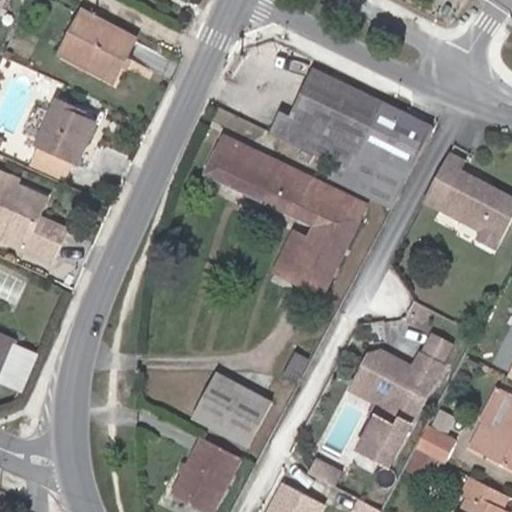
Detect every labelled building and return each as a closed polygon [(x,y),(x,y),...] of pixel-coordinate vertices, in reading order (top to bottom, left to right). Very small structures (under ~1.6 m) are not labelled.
[(113,83),(136,40),(83,12),(65,46),(87,58),(83,67),(113,83)] [(83,67),(87,58),(65,46),(60,54),(83,67)] [(431,130),(433,127),(314,69),(290,118),(281,113),(271,132),(335,163),(329,177),(393,207),(431,130)] [(78,165),(97,124),(84,118),(79,116),(81,111),(57,100),(51,113),(35,106),(23,133),(39,141),(37,145),(39,146),(74,162),(78,165)] [(323,296),(366,204),(222,136),(205,173),(313,225),(308,237),(288,278),(323,296)] [(65,181),(74,162),(39,146),(30,166),(65,181)] [(466,158),(450,149),(441,167),(457,174),(460,168),(466,158)] [(457,174),(441,167),(424,199),(481,228),(476,237),(498,248),(511,220),(511,194),(460,168),(457,174)] [(41,216),(49,198),(18,185),(8,181),(10,176),(0,171),(0,222),(32,237),(25,252),(52,265),(69,229),(41,216)] [(18,185),(20,180),(10,176),(8,181),(18,185)] [(32,237),(0,222),(0,240),(25,252),(32,237)] [(288,278),(308,237),(294,231),(275,272),(288,278)] [(0,379),(17,343),(0,334),(0,379)] [(390,467),(435,381),(416,371),(411,373),(404,369),(403,364),(382,353),(370,356),(357,380),(379,391),(384,406),(377,420),(360,451),(390,467)] [(296,383),(308,360),(297,354),(284,377),(296,383)] [(435,381),(442,367),(420,356),(413,369),(416,371),(435,381)] [(413,369),(403,364),(404,369),(411,373),(416,371),(413,369)] [(272,403),(217,374),(194,418),(249,447),(272,403)] [(384,406),(379,391),(357,380),(351,390),(377,404),(371,417),(377,420),(384,406)] [(511,394),(496,386),(480,421),(484,423),(471,448),(511,469),(511,394)] [(446,435),(454,419),(440,412),(432,429),(446,435)] [(457,441),(428,428),(417,450),(434,458),(445,464),(457,441)] [(203,511),(213,511),(241,459),(202,439),(172,495),(203,511)] [(423,477),(434,458),(417,450),(407,468),(423,477)] [(343,473),(317,458),(310,471),(336,487),(343,473)] [(501,511),(503,509),(509,497),(470,477),(462,495),(467,498),(460,511),(501,511)] [(319,511),(324,504),(286,483),(269,511),(319,511)] [(381,511),(361,500),(354,511),(381,511)]
